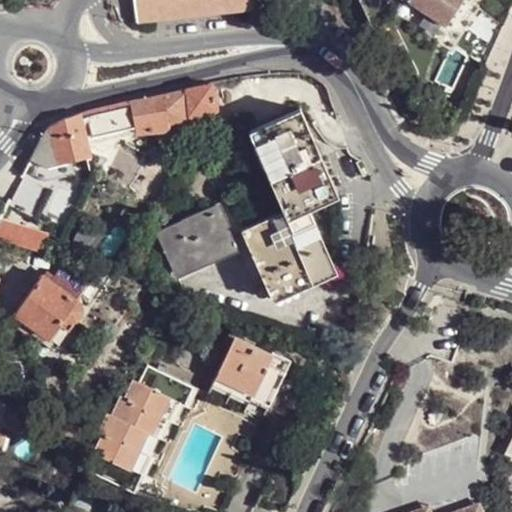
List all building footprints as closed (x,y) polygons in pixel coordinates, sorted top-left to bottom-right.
[(133,0),(136,22),(253,8),(251,0),(133,0)] [(407,0),(410,2),(425,12),(446,25),(462,0),(407,0)] [(506,15),(484,0),(454,46),(483,65),(506,15)] [(163,96),(130,103),(134,128),(136,134),(163,130),(166,129),(168,128),(168,125),(189,121),(189,116),(215,109),(210,83),(163,94),(163,96)] [(300,109),(250,131),(285,210),(242,230),(273,301),(313,284),(309,276),(333,265),(309,210),(305,201),(334,188),(300,109)] [(46,131),(31,159),(46,169),(91,156),(86,138),(80,114),(72,116),(58,122),(53,125),(46,131)] [(338,197),(334,188),(305,201),(309,210),(338,197)] [(222,208),(220,202),(158,231),(159,236),(222,208)] [(222,208),(159,236),(176,276),(238,249),(222,208)] [(0,223),(0,239),(40,252),(43,245),(45,240),(0,223)] [(57,278),(80,295),(95,274),(68,263),(57,278)] [(118,273),(133,281),(137,269),(124,263),(118,273)] [(337,274),(333,265),(309,276),(313,284),(337,274)] [(15,314),(18,317),(50,339),(65,319),(69,320),(70,320),(75,320),(76,320),(79,318),(81,315),(82,311),(82,309),(81,305),(79,302),(77,300),(53,282),(41,275),(15,314)] [(57,278),(53,282),(77,300),(80,295),(57,278)] [(50,339),(18,317),(14,323),(54,351),(76,320),(75,320),(70,320),(69,320),(65,319),(50,339)] [(225,344),(230,346),(235,336),(257,345),(258,340),(233,328),(225,344)] [(235,336),(230,346),(216,377),(233,385),(254,395),(251,402),(241,398),(223,438),(197,496),(190,511),(219,511),(281,379),(288,364),(292,355),(258,340),(257,345),(235,336)] [(260,336),(258,340),(292,355),(294,350),(260,336)] [(288,364),(336,386),(344,370),(295,348),(294,350),(292,355),(288,364)] [(296,369),(288,364),(281,379),(289,383),(296,369)] [(88,472),(121,488),(128,471),(137,451),(146,432),(151,435),(159,417),(168,398),(164,396),(171,378),(147,367),(139,384),(134,383),(125,401),(122,400),(118,407),(114,418),(108,417),(104,425),(100,433),(105,435),(88,472)] [(231,392),(233,385),(216,377),(213,384),(231,392)] [(194,389),(171,378),(164,396),(168,398),(179,403),(187,406),(194,389)] [(231,392),(241,398),(251,402),(254,395),(233,385),(231,392)] [(179,403),(168,398),(159,417),(166,421),(171,422),(179,403)] [(94,422),(104,425),(108,417),(114,418),(118,407),(103,401),(94,422)] [(166,421),(159,417),(151,435),(154,436),(159,438),(166,421)] [(154,436),(151,435),(146,432),(137,451),(146,454),(154,436)] [(146,454),(137,451),(128,471),(141,476),(149,456),(146,454)] [(128,471),(121,488),(137,494),(144,478),(141,476),(128,471)] [(88,511),(92,499),(72,493),(66,510),(73,511),(88,511)] [(128,511),(101,503),(98,511),(128,511)] [(423,507),(410,511),(485,511),(484,507),(476,503),(451,511),(433,511),(433,510),(423,507)]
